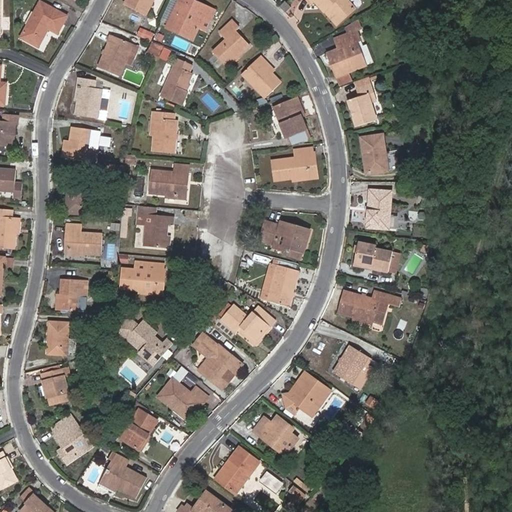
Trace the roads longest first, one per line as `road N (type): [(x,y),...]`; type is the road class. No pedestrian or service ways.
road 1 (residential): [(101,0),(62,74),(48,127),(44,252),(17,384),(29,447),(75,499),(106,511)]
road 2 (residential): [(154,511),(178,468),(304,339),(330,273),(342,206)]
road 3 (residential): [(342,206),(338,130),(317,57),(258,0)]
